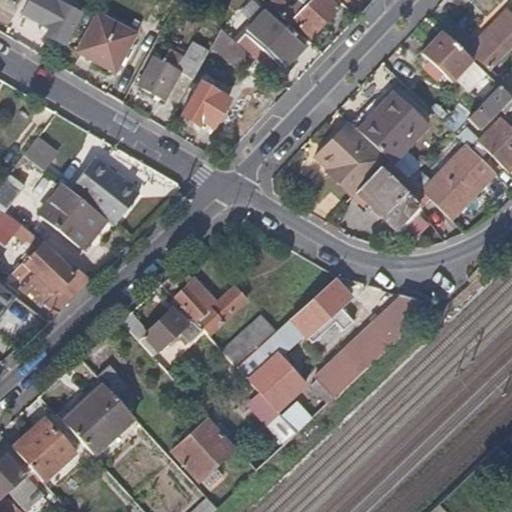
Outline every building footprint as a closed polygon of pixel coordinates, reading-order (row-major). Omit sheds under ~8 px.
[(39,22),(50,0),(31,0),(24,14),(39,22)] [(63,45),(78,14),(52,0),(50,0),(39,22),(38,23),(44,28),(42,34),(63,45)] [(293,10),(282,0),(270,0),(267,3),(285,20),(288,16),(293,10)] [(309,37),(337,8),(328,0),(298,0),(300,3),(293,10),(288,16),(309,37)] [(500,31),(511,18),(511,15),(508,12),(495,26),(500,31)] [(116,73),(135,36),(97,15),(78,52),(116,73)] [(282,66),(304,44),(277,18),(250,45),(245,51),(249,55),(251,53),(273,74),(272,76),(280,84),(289,74),(282,66)] [(491,66),(511,46),(511,44),(511,18),(500,31),(495,26),(476,47),(453,25),(443,35),(470,61),(472,63),(476,58),(488,70),(491,66)] [(154,44),(163,25),(155,21),(151,29),(146,40),(154,44)] [(250,45),(226,23),(220,28),(245,51),(250,45)] [(245,51),(220,28),(212,44),(237,67),(249,55),(245,51)] [(470,61),(443,35),(439,32),(420,54),(450,82),(463,69),(470,61)] [(165,100),(180,73),(192,79),(207,53),(210,47),(191,37),(179,57),(170,52),(164,64),(152,59),(138,85),(165,100)] [(471,77),(478,69),(472,63),(470,61),(463,69),(471,77)] [(504,80),(491,66),(488,70),(484,74),(498,87),(504,80)] [(210,127),(225,99),(197,85),(180,116),(196,125),(199,121),(210,127)] [(498,109),(509,98),(498,87),(480,105),(491,116),(498,109)] [(356,131),(391,96),(387,93),(353,127),(356,131)] [(390,163),(423,127),(391,96),(356,131),(384,158),(386,159),(389,162),(390,163)] [(481,126),(491,116),(480,105),(470,115),(481,126)] [(511,167),(511,133),(498,120),(475,144),(472,146),(469,142),(474,137),(461,125),(453,134),(463,145),(468,150),(487,170),(496,161),(506,173),(511,167)] [(384,158),(356,131),(353,127),(347,122),(314,157),(326,168),(332,162),(359,189),(386,159),(384,158)] [(24,155),(44,171),(58,153),(38,137),(24,155)] [(447,218),(491,173),(487,170),(468,150),(463,145),(419,190),(425,197),(447,218)] [(129,206),(139,194),(124,183),(122,182),(112,174),(92,159),(78,177),(67,191),(90,208),(105,219),(114,226),(129,206)] [(409,181),(390,163),(389,162),(386,159),(359,189),(355,192),(366,203),(392,229),(416,206),(425,197),(419,190),(416,189),(409,181)] [(359,189),(332,162),(326,168),(325,170),(351,196),(355,192),(359,189)] [(124,178),(115,171),(112,174),(122,182),(124,178)] [(105,219),(90,208),(67,191),(61,187),(55,196),(39,218),(50,227),(70,242),(82,250),(89,240),(105,219)] [(0,212),(1,214),(9,204),(0,197),(0,196),(1,194),(0,193),(0,212)] [(399,236),(422,211),(416,206),(392,229),(399,236)] [(19,227),(1,214),(0,212),(0,225),(13,235),(19,227)] [(41,244),(19,227),(13,235),(12,236),(17,240),(33,253),(40,245),(41,244)] [(90,280),(65,262),(62,266),(54,259),(44,249),(40,245),(33,253),(26,259),(21,265),(28,272),(19,283),(20,284),(28,292),(38,300),(48,309),(54,313),(65,303),(78,291),(90,280)] [(19,283),(28,272),(21,265),(12,275),(19,283)] [(319,292),(331,280),(335,277),(325,271),(319,267),(306,278),(319,292)] [(187,290),(194,282),(190,277),(182,284),(184,287),(187,290)] [(352,320),(337,306),(346,297),(331,280),(319,292),(316,295),(311,299),(294,314),(289,320),(301,333),(311,344),(334,323),(342,331),(352,320)] [(231,314),(244,303),(233,289),(224,296),(215,304),(208,297),(200,289),(194,282),(187,290),(184,287),(177,293),(172,297),(179,305),(190,317),(204,332),(206,334),(208,331),(214,327),(217,324),(220,323),(231,314)] [(12,296),(0,286),(0,311),(4,306),(12,296)] [(378,354),(430,305),(410,299),(397,295),(374,316),(356,332),(343,345),(323,362),(308,375),(319,388),(331,399),(378,354)] [(174,311),(179,305),(172,297),(166,303),(172,309),(174,311)] [(204,332),(190,317),(179,305),(174,311),(172,309),(163,318),(154,326),(147,331),(143,336),(148,342),(152,348),(156,350),(168,340),(175,333),(187,347),(204,332)] [(147,331),(138,322),(129,312),(127,314),(119,322),(150,356),(155,351),(156,350),(152,348),(148,342),(143,336),(147,331)] [(273,334),(259,318),(250,325),(241,333),(256,349),(269,336),(273,334)] [(281,350),(301,333),(289,320),(277,330),(273,334),(269,336),(281,350)] [(237,367),(256,349),(241,333),(229,344),(222,350),(237,367)] [(270,360),(281,350),(269,336),(256,349),(237,367),(236,368),(238,370),(247,381),(270,360)] [(300,387),(285,370),(275,359),(268,365),(256,376),(249,382),(253,388),(268,405),(274,412),(291,396),(300,387)] [(136,399),(106,366),(94,377),(101,384),(124,410),(136,399)] [(91,455),(131,418),(130,417),(124,410),(101,384),(61,422),(91,455)] [(198,481),(231,449),(204,419),(170,452),(198,481)] [(41,481),(70,452),(42,422),(12,449),(37,478),(41,481)] [(12,449),(0,436),(0,459),(0,460),(3,457),(21,476),(26,481),(30,486),(31,484),(37,478),(12,449)] [(263,463),(247,446),(239,454),(248,464),(255,472),(257,470),(263,463)] [(489,477),(507,458),(498,448),(478,466),(489,477)] [(0,496),(5,491),(21,476),(3,457),(0,460),(0,459),(0,496)] [(215,510),(255,472),(248,464),(208,503),(215,510)] [(11,496),(23,484),(26,481),(21,476),(5,491),(11,496)] [(38,491),(44,485),(41,481),(37,478),(31,484),(38,491)] [(42,495),(48,489),(44,485),(38,491),(42,495)]
